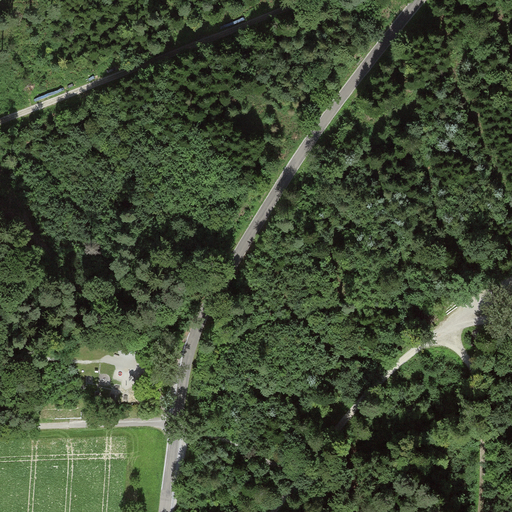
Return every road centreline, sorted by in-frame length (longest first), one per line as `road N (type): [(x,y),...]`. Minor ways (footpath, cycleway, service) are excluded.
road 1 (unclassified): [(417,0),(333,104),(218,284),(190,347),(165,511)]
road 2 (track): [(275,511),(421,345),(511,286)]
road 3 (track): [(302,0),(0,122)]
road 4 (track): [(0,427),(177,423),(266,463),(310,473)]
road 5 (track): [(0,355),(137,363),(160,395),(167,423)]
